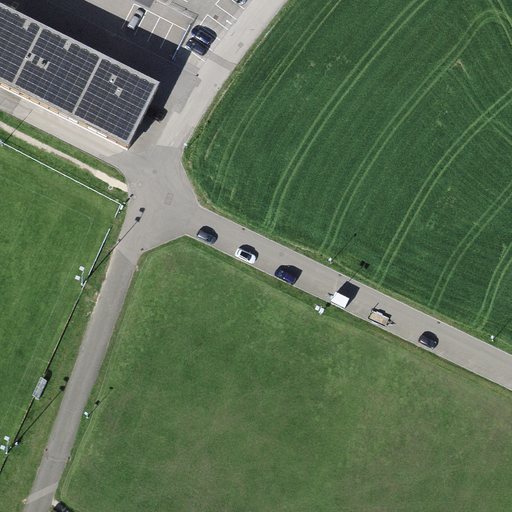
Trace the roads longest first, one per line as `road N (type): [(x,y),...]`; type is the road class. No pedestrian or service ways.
road 1 (residential): [(148,203),(511,376)]
road 2 (residential): [(148,203),(34,511)]
road 3 (residential): [(269,0),(199,92),(157,179)]
road 4 (residential): [(157,179),(0,100)]
